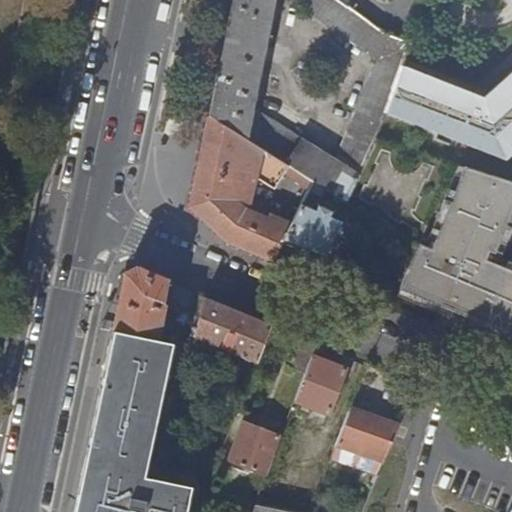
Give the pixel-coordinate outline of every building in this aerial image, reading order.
[(385,34),(338,0),(233,0),(209,118),(289,168),(345,203),(357,179),(373,145),(382,125),(387,112),(405,64),(412,43),(385,34)] [(511,0),(508,0),(511,4),(511,71),(483,95),(405,64),(387,112),(507,157),(511,152),(511,0)] [(226,241),(274,263),(284,244),(292,227),(274,217),(272,216),(267,218),(250,212),(252,206),(257,183),(260,181),(274,190),(289,168),(209,118),(198,170),(192,196),(190,209),(226,241)] [(177,192),(192,196),(198,170),(182,165),(177,192)] [(418,246),(417,248),(400,291),(511,337),(511,273),(487,264),(490,255),(495,257),(511,207),(511,184),(465,169),(443,232),(449,233),(446,242),(440,241),(439,239),(437,239),(436,239),(434,239),(433,239),(431,241),(430,241),(429,242),(426,249),(418,246)] [(292,227),(284,244),(326,261),(346,222),(337,218),(337,216),(335,215),(336,211),(317,204),(314,209),(303,205),(292,227)] [(274,214),(252,206),(250,212),(267,218),(272,216),(274,217),(274,214)] [(194,337),(206,298),(136,269),(125,275),(113,331),(156,341),(162,315),(170,316),(173,300),(186,303),(182,318),(185,319),(178,346),(191,348),(194,337)] [(256,363),(270,325),(206,298),(194,337),(256,363)] [(156,341),(113,331),(102,387),(162,400),(175,345),(156,341)] [(313,356),(317,344),(304,338),(292,369),(306,374),(313,356)] [(347,370),(313,356),(306,374),(296,399),(330,413),(347,370)] [(240,406),(251,376),(238,372),(228,401),(240,406)] [(162,400),(102,387),(94,423),(90,444),(148,457),(162,400)] [(390,447),(400,424),(352,408),(343,431),(390,447)] [(267,476),(275,455),(273,454),(279,437),(243,423),(228,460),(267,476)] [(78,500),(140,511),(179,511),(184,492),(183,489),(182,487),(179,485),(143,476),(148,457),(90,444),(78,500)] [(140,511),(78,500),(75,511),(140,511)]
